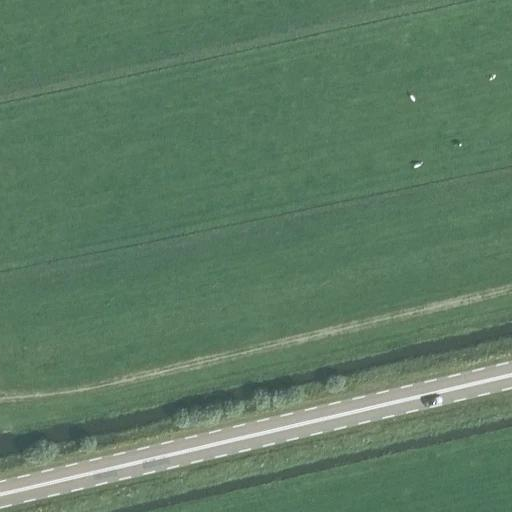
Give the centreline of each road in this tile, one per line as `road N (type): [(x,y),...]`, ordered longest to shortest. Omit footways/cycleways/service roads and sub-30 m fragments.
road 1 (secondary): [(0,495),(511,369)]
road 2 (track): [(511,292),(83,394),(0,402)]
